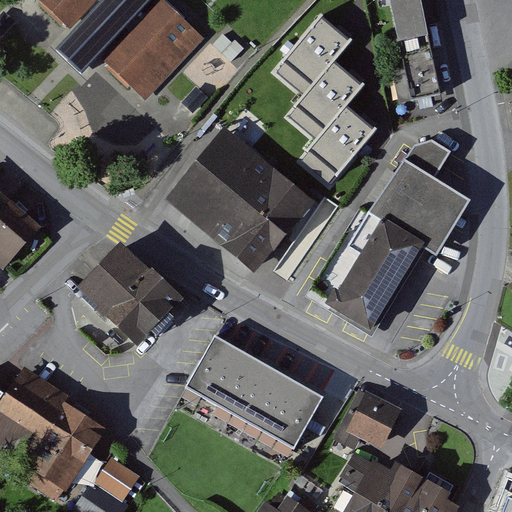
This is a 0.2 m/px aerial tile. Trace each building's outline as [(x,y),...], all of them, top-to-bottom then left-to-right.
[(151,99),(206,40),(163,0),(42,0),(76,31),(94,12),(123,39),(106,58),(151,99)] [(423,0),(392,0),(412,102),(442,96),(423,0)] [(356,36),(325,10),(282,62),(313,87),(337,58),(356,36)] [(368,84),(337,58),(313,87),(294,110),(325,136),(352,103),(368,84)] [(383,128),(352,103),(325,136),(309,155),(340,180),(383,128)] [(261,272),(317,204),(231,133),(175,202),(261,272)] [(418,146),(377,211),(367,204),(310,295),(373,335),(429,246),(438,251),(471,199),(436,177),(452,151),(435,141),(418,146)] [(45,226),(0,185),(0,261),(7,267),(45,226)] [(180,301),(121,244),(78,290),(137,346),(180,301)] [(322,397),(215,337),(185,389),(293,449),(322,397)] [(110,428),(21,368),(3,395),(0,392),(0,448),(66,492),(110,428)] [(400,409),(365,392),(346,431),(381,449),(400,409)] [(453,511),(457,506),(446,500),(450,493),(395,462),(391,468),(375,459),(372,464),(355,454),(338,483),(355,493),(344,511),(453,511)] [(139,477),(111,459),(96,483),(124,501),(139,477)] [(492,511),(511,511),(511,473),(505,471),(490,511),(492,511)] [(120,511),(125,506),(94,486),(78,511),(80,511),(120,511)] [(305,511),(286,498),(277,510),(265,501),(256,511),(305,511)]
